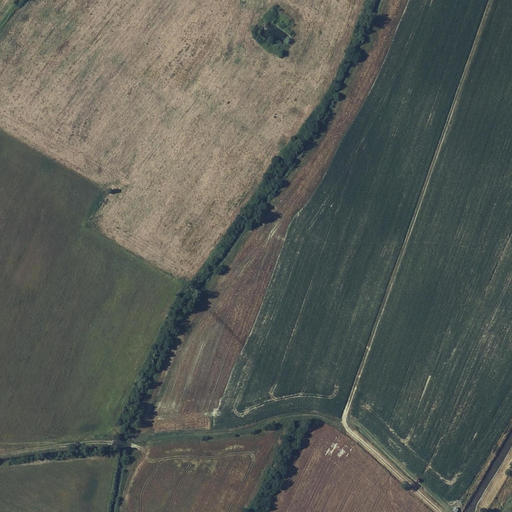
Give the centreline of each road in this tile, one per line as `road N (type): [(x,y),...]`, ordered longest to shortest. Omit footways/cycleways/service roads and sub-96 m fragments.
road 1 (track): [(347,427),(358,370),(488,0)]
road 2 (track): [(347,427),(317,410),(248,427),(131,437)]
road 3 (track): [(0,455),(131,437)]
road 4 (track): [(440,511),(347,427)]
